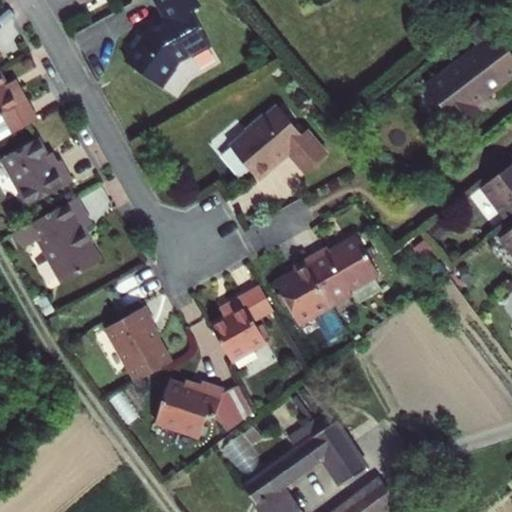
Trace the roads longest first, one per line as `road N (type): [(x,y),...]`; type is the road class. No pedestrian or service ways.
road 1 (residential): [(32,0),(157,221),(208,247)]
road 2 (track): [(0,259),(91,407),(168,511)]
